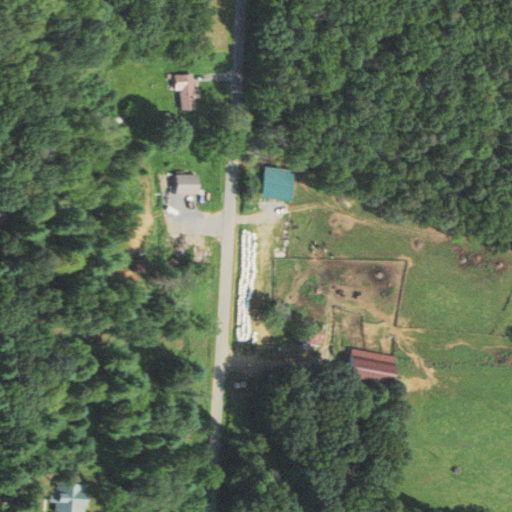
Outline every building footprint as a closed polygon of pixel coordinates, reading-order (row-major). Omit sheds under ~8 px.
[(199,74),(180,74),(181,110),(200,109),(199,74)] [(201,174),(177,174),(177,194),(201,194),(201,174)] [(274,247),(284,247),(284,236),(274,236),(274,247)] [(265,258),(253,258),(253,296),(265,296),(265,258)] [(320,340),(319,329),(301,331),(303,343),(320,340)] [(344,377),(393,387),(398,359),(350,349),(344,377)]
